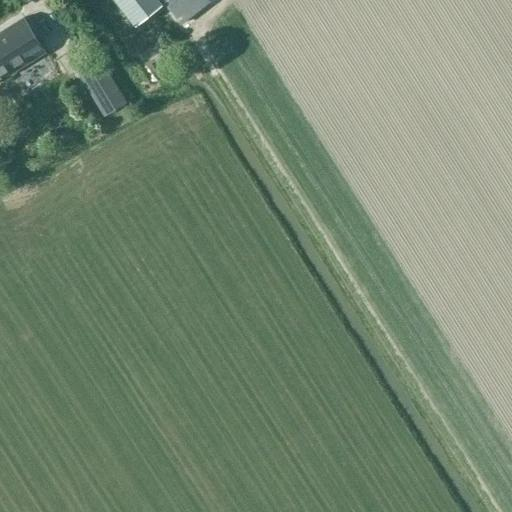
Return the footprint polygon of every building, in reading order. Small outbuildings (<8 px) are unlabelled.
[(157,0),(114,0),(136,26),(162,6),(157,0)] [(198,0),(204,9),(218,0),(198,0)] [(27,19),(0,35),(0,74),(0,75),(3,80),(48,52),(27,19)] [(106,115),(125,103),(95,56),(76,66),(106,115)] [(43,63),(13,77),(19,90),(49,75),(43,63)]
